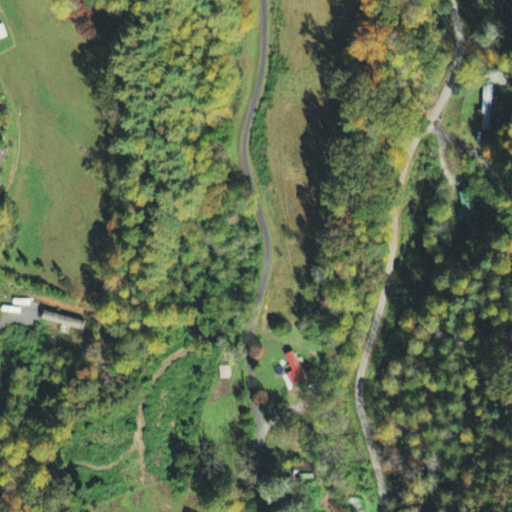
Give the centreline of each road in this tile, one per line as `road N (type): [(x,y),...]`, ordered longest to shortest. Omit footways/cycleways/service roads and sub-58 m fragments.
road 1 (residential): [(383,511),(359,377),(406,157),(457,58),(450,0)]
road 2 (residential): [(247,335),(266,259),(242,158),(260,68),(260,0)]
road 3 (residential): [(255,511),(260,425),(247,335)]
